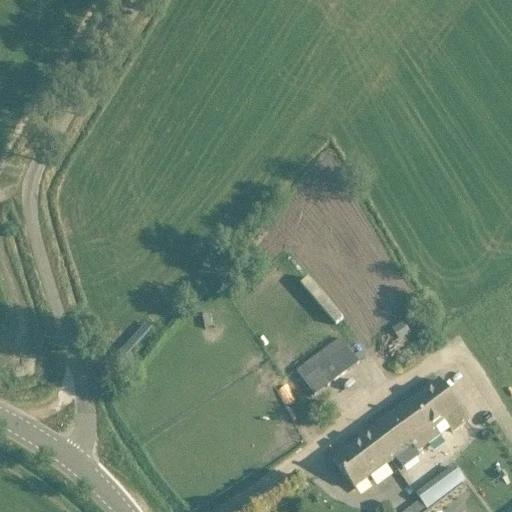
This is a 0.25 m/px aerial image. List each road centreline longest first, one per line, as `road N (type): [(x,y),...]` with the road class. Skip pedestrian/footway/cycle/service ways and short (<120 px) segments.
road 1 (unknown): [(224,511),(431,368)]
road 2 (tertiary): [(122,511),(68,460),(0,417)]
